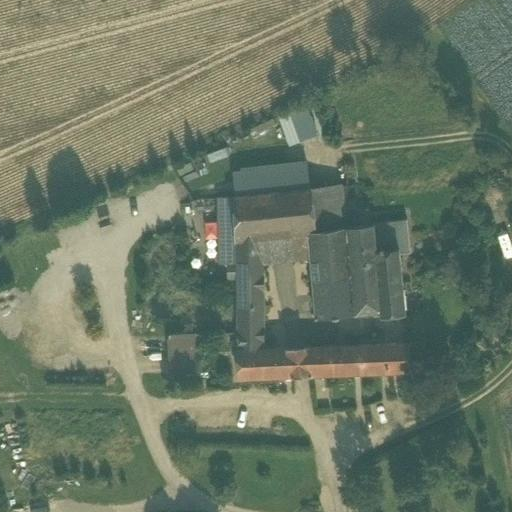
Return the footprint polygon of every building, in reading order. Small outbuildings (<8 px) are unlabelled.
[(235,172),(235,196),(309,188),(306,165),(235,172)] [(340,184),(310,188),(316,231),(346,227),(345,220),(340,184)] [(235,196),(235,197),(236,242),(262,239),(308,234),(307,233),(316,231),(310,188),(309,188),(235,196)] [(236,264),(236,242),(235,197),(216,197),(218,265),(236,264)] [(374,224),(376,251),(399,248),(399,250),(410,249),(406,220),(374,224)] [(399,254),(399,250),(399,248),(376,251),(374,224),(346,227),(355,314),(380,311),(380,316),(406,314),(399,254)] [(316,319),(355,314),(346,227),(316,231),(307,233),(308,234),(310,259),(316,319)] [(310,259),(308,234),(262,239),(263,264),(310,259)] [(237,278),(237,350),(264,349),(263,264),(262,239),(236,242),(236,264),(236,265),(229,265),(229,278),(237,278)] [(170,336),(171,375),(196,373),(194,335),(170,336)] [(424,342),(408,343),(410,355),(424,353),(424,342)] [(408,343),(304,347),(309,376),(411,372),(410,355),(408,343)] [(294,377),(309,376),(304,347),(288,348),(294,377)] [(288,348),(264,349),(237,350),(238,379),(294,377),(288,348)] [(360,428),(358,415),(339,417),(341,430),(360,428)]
